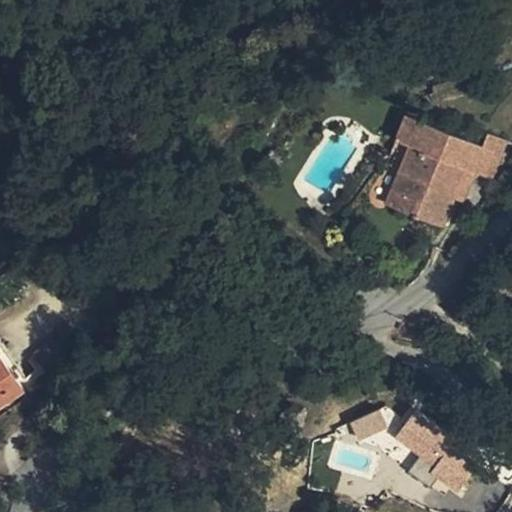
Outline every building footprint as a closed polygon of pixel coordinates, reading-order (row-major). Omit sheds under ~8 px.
[(469,169),(478,172),(492,178),(507,140),(491,133),(485,147),(408,115),(398,139),(413,145),(388,204),(446,227),(457,198),(469,169)] [(284,158),(272,151),(263,165),(276,172),(284,158)] [(465,201),(478,172),(469,169),(457,198),(465,201)] [(66,353),(51,338),(32,356),(47,372),(66,353)] [(0,407),(31,386),(0,341),(0,340),(0,407)] [(387,406),(349,424),(357,440),(394,422),(387,406)] [(461,438),(422,408),(402,434),(440,464),(436,469),(462,489),(483,463),(457,443),(461,438)]
